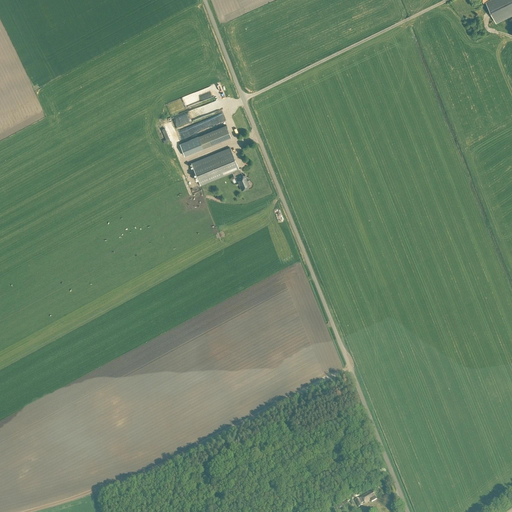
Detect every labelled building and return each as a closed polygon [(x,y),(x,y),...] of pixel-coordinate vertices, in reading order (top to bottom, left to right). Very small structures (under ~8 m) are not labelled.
[(511,0),(489,0),(487,1),(487,2),(496,22),(511,14),(511,0)] [(203,148),(231,136),(226,125),(198,136),(203,148)] [(164,143),(165,143),(170,141),(165,128),(162,129),(166,139),(164,140),(163,141),(164,143)] [(239,169),(239,168),(230,147),(192,163),(200,185),(232,172),(234,177),(237,176),(239,179),(238,180),(242,190),(248,188),(247,186),(249,185),(245,175),(243,176),(242,174),(240,174),(238,169),(239,169)] [(361,498),(359,499),(355,501),(359,508),(363,505),(362,504),(364,503),(365,504),(371,501),(372,503),(377,500),(372,492),(361,498)]
